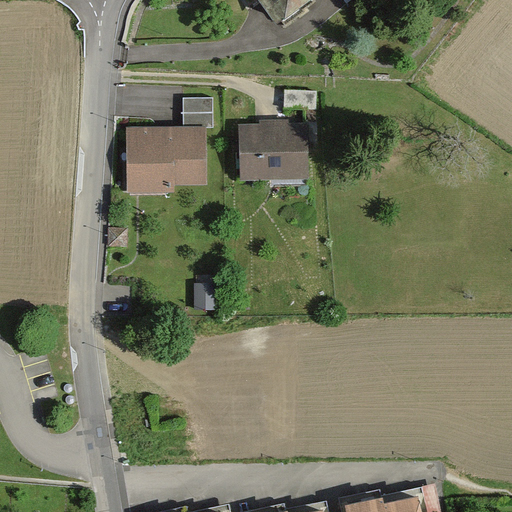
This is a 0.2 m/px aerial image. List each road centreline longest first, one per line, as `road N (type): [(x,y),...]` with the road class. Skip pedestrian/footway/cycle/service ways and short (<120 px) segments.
road 1 (residential): [(102,451),(83,310),(108,0)]
road 2 (residential): [(106,486),(438,475)]
road 3 (residential): [(0,369),(32,452),(102,451)]
